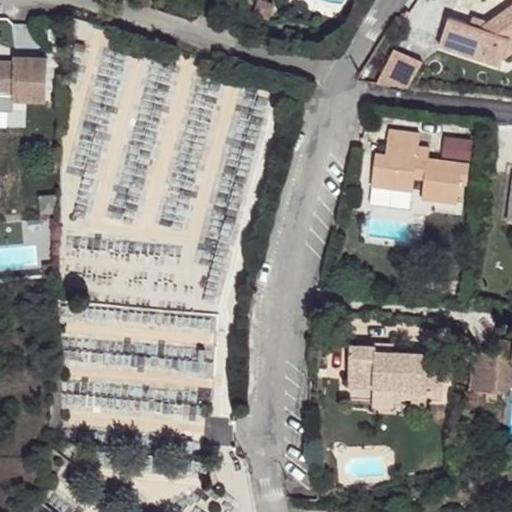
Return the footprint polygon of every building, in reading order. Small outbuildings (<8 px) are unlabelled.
[(511,5),(489,22),(481,27),(470,23),(448,16),(442,35),(491,51),(487,61),(497,64),(500,56),(503,57),(509,39),(511,36),(511,5)] [(481,27),(489,22),(472,16),(470,23),(481,27)] [(491,51),(442,35),(439,45),(487,61),(491,51)] [(511,36),(509,39),(503,57),(511,50),(511,36)] [(423,61),(394,49),(377,83),(408,87),(423,61)] [(46,101),(48,59),(15,57),(14,67),(8,67),(8,62),(0,62),(0,91),(14,92),(13,100),(25,100),(46,101)] [(0,99),(13,100),(14,92),(0,91),(0,99)] [(420,133),(389,129),(386,154),(376,153),(372,185),(413,191),(414,176),(425,178),(422,197),(457,202),(460,182),(467,183),(469,163),(427,158),(427,159),(417,158),(418,145),(420,133)] [(470,159),(472,140),(445,137),(443,156),(470,159)] [(428,146),(418,145),(417,158),(427,159),(428,146)] [(372,185),(369,203),(410,209),(413,191),(372,185)] [(337,276),(324,273),(320,288),(333,290),(337,276)] [(511,341),(496,339),(495,352),(500,353),(497,392),(504,392),(511,382),(511,341)] [(393,343),(375,343),(375,345),(376,345),(375,350),(393,351),(393,343)] [(350,344),(348,386),(374,387),(395,388),(427,390),(426,397),(442,397),(443,372),(428,371),(429,353),(393,351),(375,350),(376,345),(375,345),(350,344)] [(495,352),(474,350),(470,391),(497,392),(500,353),(495,352)] [(395,388),(374,387),(373,405),(394,406),(395,388)]
